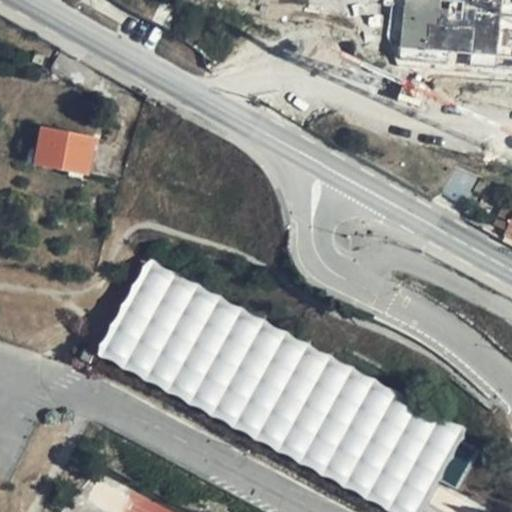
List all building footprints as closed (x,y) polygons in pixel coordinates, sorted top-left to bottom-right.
[(418,53),(511,64),(511,13),(412,2),(401,1),(399,16),(401,51),(418,53)] [(94,139),(42,129),(34,164),(87,175),(94,139)] [(482,178),(457,168),(441,193),(463,206),(482,178)] [(497,224),(509,229),(509,227),(511,221),(511,211),(505,208),(497,224)] [(94,364),(414,511),(420,511),(465,418),(139,267),(94,364)]
